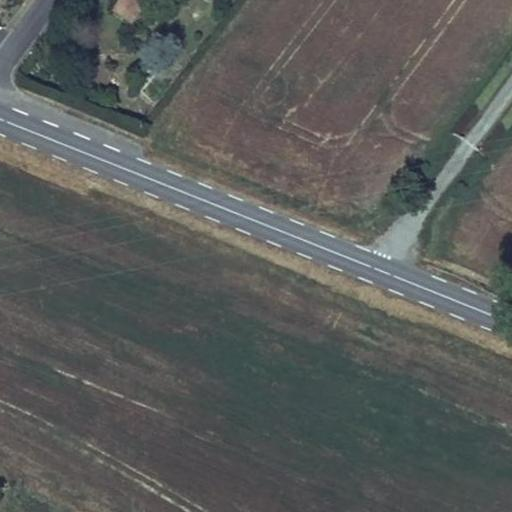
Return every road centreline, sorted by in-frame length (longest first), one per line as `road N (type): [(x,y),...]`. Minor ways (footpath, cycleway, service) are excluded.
road 1 (primary): [(384,273),(0,118)]
road 2 (unclassified): [(511,84),(384,273)]
road 3 (primary): [(511,325),(384,273)]
